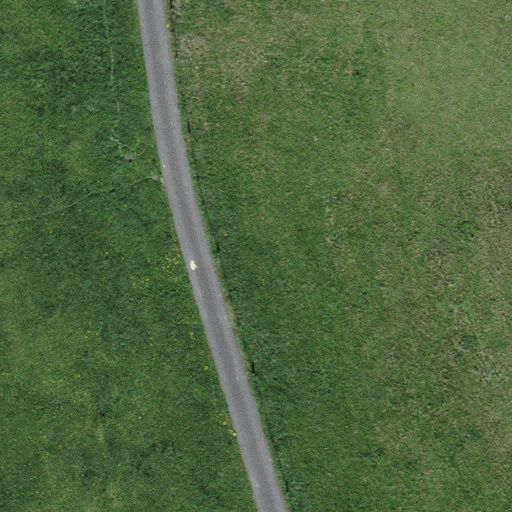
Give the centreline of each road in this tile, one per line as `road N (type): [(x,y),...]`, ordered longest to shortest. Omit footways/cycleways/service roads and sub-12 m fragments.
road 1 (track): [(270,511),(180,202),(148,0)]
road 2 (track): [(0,211),(170,154)]
